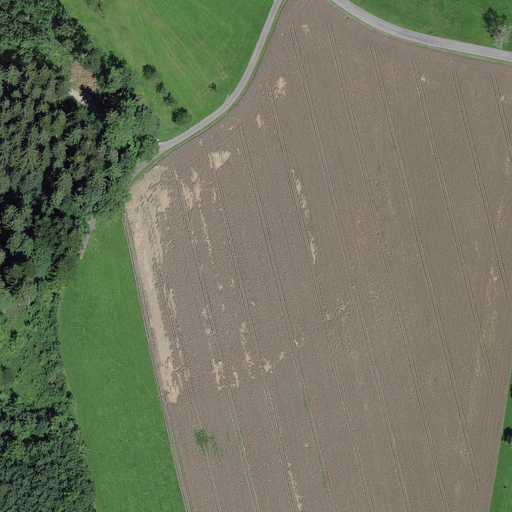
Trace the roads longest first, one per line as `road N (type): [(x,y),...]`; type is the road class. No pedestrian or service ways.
road 1 (track): [(79,257),(115,189),(233,100),(279,0)]
road 2 (unclassified): [(511,58),(406,35),(340,0)]
road 3 (track): [(0,83),(61,88),(132,140),(162,148)]
